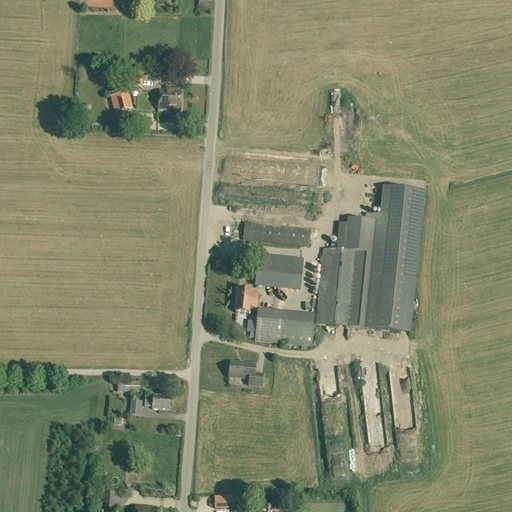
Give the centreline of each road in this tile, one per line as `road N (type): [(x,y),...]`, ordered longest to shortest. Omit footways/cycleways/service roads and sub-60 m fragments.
road 1 (unclassified): [(184,511),(218,0)]
road 2 (unknown): [(203,240),(314,251),(329,222),(338,143)]
